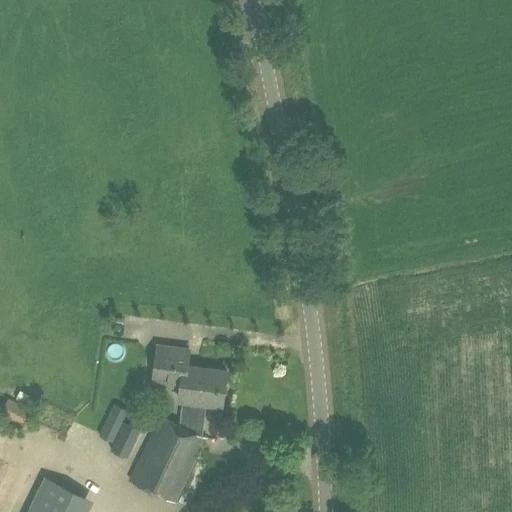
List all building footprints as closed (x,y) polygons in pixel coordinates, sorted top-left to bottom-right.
[(124,335),(146,336),(147,319),(124,318),(124,335)] [(189,350),(157,346),(153,380),(167,382),(167,386),(180,388),(179,398),(183,399),(179,425),(202,435),(207,403),(223,405),(227,371),(187,365),(189,350)] [(0,412),(24,425),(32,409),(9,397),(0,412)] [(113,403),(99,434),(114,441),(129,409),(113,403)] [(206,437),(202,435),(179,425),(160,416),(131,481),(176,502),(206,437)] [(124,420),(114,441),(110,448),(128,457),(141,429),(124,420)] [(33,511),(95,511),(103,495),(51,473),(33,511)]
